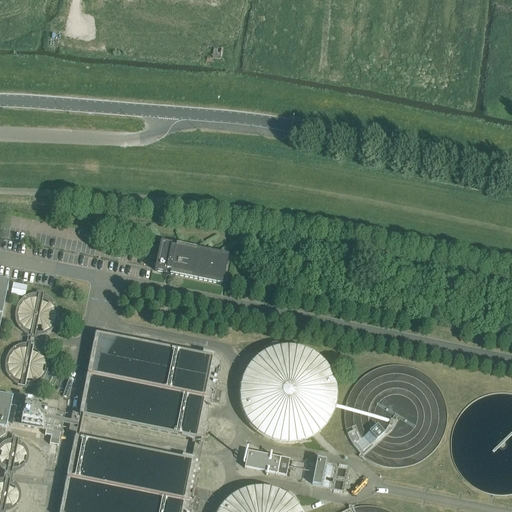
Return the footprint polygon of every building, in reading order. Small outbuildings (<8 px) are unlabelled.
[(171,248),(172,245),(160,243),(154,272),(166,274),(166,272),(170,272),(170,275),(222,286),(228,257),(176,246),(175,249),(171,248)] [(246,283),(252,284),(254,273),(248,271),(246,283)] [(14,283),(11,292),(25,295),(28,286),(14,283)] [(0,427),(6,429),(13,397),(0,394),(0,324),(8,286),(0,284),(0,427)] [(60,314),(59,310),(58,306),(56,302),(53,299),(50,296),(47,295),(43,293),(39,293),(35,293),(31,294),(27,296),(24,299),(22,302),(20,305),(18,309),(18,313),(18,317),(19,321),(21,325),(24,328),(27,331),(30,333),(33,334),(38,335),(43,334),(46,334),(50,331),(53,329),(56,326),(58,322),(59,319),(60,314)] [(49,370),(50,366),(49,362),(48,358),(46,354),(44,351),(41,348),(37,346),(33,345),(29,344),(25,344),(21,345),(17,347),(14,349),(11,352),(9,356),(7,359),(6,363),(6,367),(7,371),(9,375),(11,379),(14,382),(17,384),(21,386),(25,387),(29,387),(33,387),(37,385),(40,384),(43,381),(46,378),(48,374),(49,370)] [(335,403),(335,397),(335,392),(334,386),(333,380),(331,375),(328,370),(325,365),(321,361),(317,357),(312,354),(307,351),(302,349),(296,347),(290,347),(285,346),(279,347),(273,348),(268,350),(262,352),(258,355),(253,359),(249,363),(245,367),(242,372),(240,378),(238,383),(237,389),(236,394),(237,400),(237,406),(239,411),(241,417),(244,422),(247,427),(251,431),(255,435),(260,438),(265,441),(270,443),(276,444),(282,445),(287,445),(293,445),(299,444),(304,442),(309,439),(314,436),(319,433),(323,429),(327,424),(330,419),(332,414),(334,409),(335,403)] [(51,437),(50,441),(59,443),(64,415),(16,405),(12,425),(45,432),(44,436),(51,437)] [(31,459),(31,456),(31,453),(30,450),(29,447),(27,445),(24,443),(22,442),(19,441),(16,440),(12,440),(9,441),(7,443),(4,444),(2,447),(1,449),(0,450),(0,462),(1,464),(3,467),(5,469),(7,471),(10,472),(13,473),(16,473),(19,472),(22,471),(25,469),(27,467),(29,465),(30,462),(31,459)] [(286,477),(289,462),(245,453),(242,468),(286,477)] [(322,488),(327,463),(317,461),(312,486),(322,488)] [(25,497),(25,494),(24,491),(22,488),(20,485),(18,484),(15,482),(12,481),(9,480),(5,480),(2,481),(0,482),(0,511),(15,511),(16,511),(19,510),(22,507),(23,504),(24,501),(25,497)] [(300,511),(299,509),(295,504),(291,500),(286,497),(281,494),(276,492),(270,490),(265,489),(259,489),(253,490),(248,491),(242,492),(237,495),(232,498),(227,501),(223,505),(219,509),(217,511),(300,511)]
